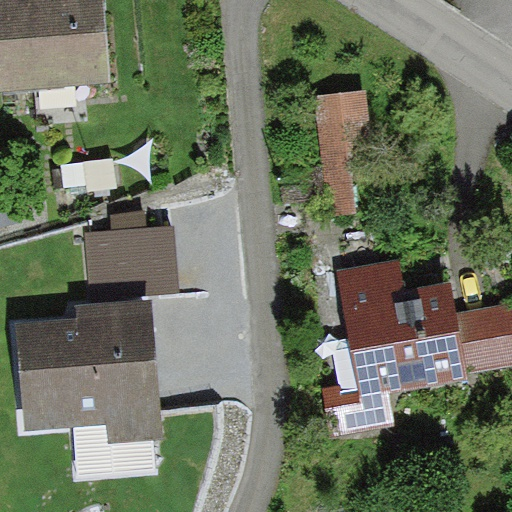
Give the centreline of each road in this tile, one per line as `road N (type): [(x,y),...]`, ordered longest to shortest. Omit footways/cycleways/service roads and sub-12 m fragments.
road 1 (residential): [(249,511),(265,469),(276,369),(244,0)]
road 2 (residential): [(511,75),(391,0)]
